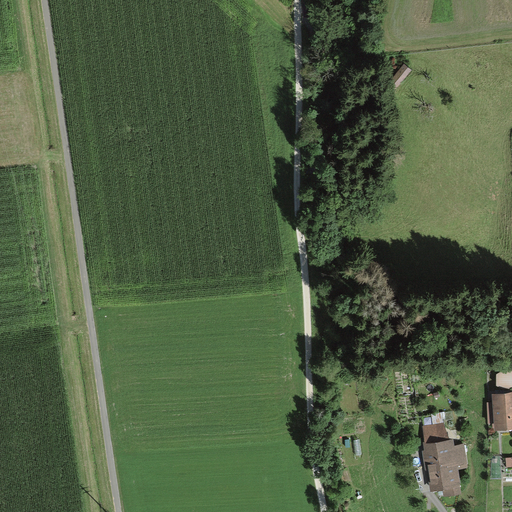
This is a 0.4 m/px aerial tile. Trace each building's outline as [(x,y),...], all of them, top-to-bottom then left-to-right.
[(395,83),(405,71),(398,65),(388,77),(395,83)] [(396,375),(399,391),(408,389),(405,373),(396,375)] [(493,432),(511,431),(511,414),(510,375),(490,376),(493,432)] [(403,420),(414,418),(410,399),(399,401),(403,420)] [(423,450),(430,492),(443,490),(444,497),(457,494),(452,466),(463,464),(460,449),(447,451),(446,445),(444,446),(440,425),(423,428),(427,449),(423,450)]
